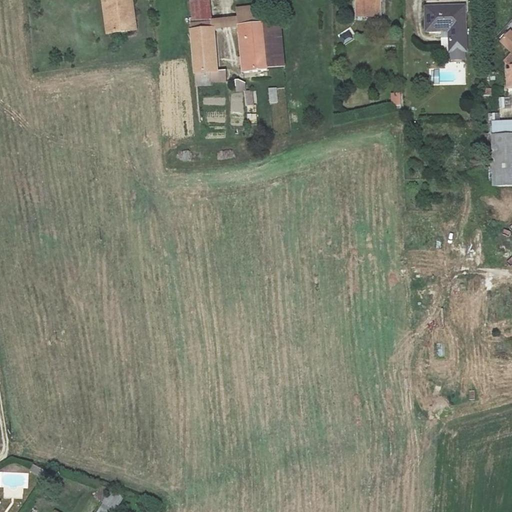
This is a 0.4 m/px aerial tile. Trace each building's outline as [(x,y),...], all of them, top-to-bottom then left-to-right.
[(131,0),(103,0),(107,31),(136,27),(131,0)] [(190,29),(196,86),(211,86),(211,82),(225,82),(225,71),(218,70),(214,27),(211,27),(211,19),(208,0),(194,0),(191,1),(192,29),(190,29)] [(355,0),(355,11),(381,11),(380,0),(355,0)] [(243,72),(266,69),(262,24),(259,5),(250,5),(235,8),(236,17),(238,25),(243,72)] [(466,6),(462,6),(426,6),(426,30),(452,30),(452,50),(466,50),(466,6)] [(211,27),(214,27),(238,25),(236,17),(211,19),(211,27)] [(281,23),(262,24),(266,69),(284,67),(281,23)] [(511,39),(506,34),(497,43),(509,56),(504,62),(511,67),(511,70),(505,70),(506,88),(511,87),(511,39)] [(237,91),(245,90),(244,83),(238,79),(236,80),(237,91)] [(253,106),(252,91),(243,92),(244,106),(253,106)] [(392,107),(401,105),(398,91),(389,93),(392,107)] [(511,120),(492,121),(494,183),(511,182),(511,120)] [(207,126),(207,136),(223,137),(224,126),(207,126)] [(473,320),(466,322),(473,340),(480,337),(473,320)] [(117,497),(104,490),(97,504),(111,511),(117,497)]
